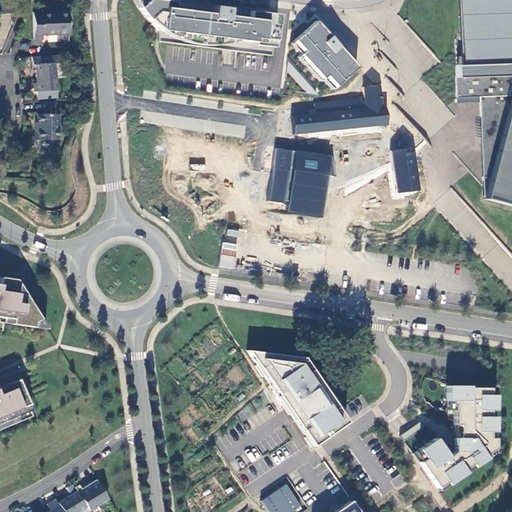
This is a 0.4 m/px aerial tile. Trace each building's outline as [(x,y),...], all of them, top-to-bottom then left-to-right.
[(12,0),(0,0),(0,14),(13,13),(14,3),(12,0)] [(136,0),(143,10),(152,0),(136,0)] [(278,43),(282,16),(153,0),(152,0),(143,10),(147,16),(153,23),(160,29),(165,32),(242,42),(258,44),(258,40),(278,43)] [(511,0),(457,0),(460,66),(460,76),(455,76),(456,98),(479,97),(482,177),(488,179),(485,189),(482,199),(511,207),(511,0)] [(29,14),(32,41),(41,41),(40,36),(67,33),(65,13),(49,14),(49,12),(29,14)] [(361,69),(320,23),(298,42),(308,53),(304,56),(326,80),(329,77),(339,88),(361,69)] [(242,42),(165,32),(172,37),(184,42),(193,45),(202,47),(214,47),(224,47),(233,45),(242,42)] [(304,56),(308,53),(298,42),(295,45),(304,56)] [(54,64),(59,64),(58,56),(31,57),(31,66),(34,65),(35,84),(32,84),(33,92),(35,92),(56,91),(54,64)] [(326,80),(304,56),(301,59),(323,83),(326,80)] [(311,95),(320,96),(291,64),(291,72),(311,95)] [(339,88),(329,77),(326,80),(336,91),(339,88)] [(381,106),(379,86),(375,86),(362,88),(364,107),(356,108),(355,99),(314,103),(315,113),(293,116),(295,135),(386,125),(384,105),(381,106)] [(56,99),(56,91),(35,92),(35,100),(56,99)] [(55,140),(56,114),(36,114),(35,129),(34,129),(34,139),(55,140)] [(394,194),(416,191),(411,148),(388,151),(394,194)] [(288,212),(323,218),(332,156),(276,149),(268,201),(289,204),(288,212)] [(224,241),(237,243),(239,231),(226,228),(224,241)] [(220,255),(219,267),(234,268),(236,257),(220,255)] [(46,327),(15,278),(0,275),(0,315),(12,317),(11,322),(46,327)] [(303,357),(248,350),(311,446),(325,436),(346,422),(303,357)] [(0,428),(35,414),(19,377),(0,384),(0,428)] [(412,453),(436,488),(445,482),(447,485),(464,473),(462,470),(470,464),(473,467),(493,453),(494,438),(488,438),(488,432),(494,432),(494,417),(488,417),(488,410),(494,410),(494,395),(488,395),(489,388),(468,387),(468,386),(446,385),(446,410),(453,410),(453,440),(453,444),(443,451),(441,448),(434,438),(412,453)] [(468,386),(468,387),(489,388),(488,395),(494,395),(494,386),(468,386)] [(403,441),(423,428),(419,422),(400,435),(403,441)] [(453,444),(453,440),(441,448),(443,451),(453,444)] [(473,467),(470,464),(462,470),(464,473),(473,467)] [(80,483),(76,486),(91,509),(110,498),(98,478),(83,487),(80,483)] [(438,491),(447,485),(445,482),(436,488),(438,491)] [(72,494),(60,502),(65,511),(77,511),(92,511),(91,509),(76,486),(74,483),(68,487),(71,492),(72,491),(73,493),(72,494)] [(259,501),(266,511),(288,511),(298,505),(285,485),(259,501)] [(47,511),(65,511),(60,502),(57,498),(48,503),(52,509),(47,511)] [(357,511),(350,501),(335,510),(332,511),(357,511)]
